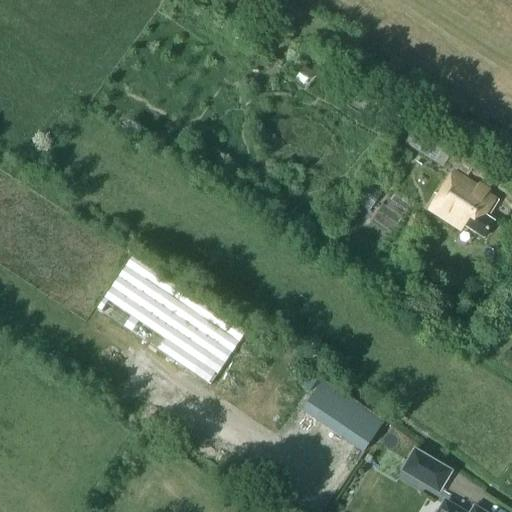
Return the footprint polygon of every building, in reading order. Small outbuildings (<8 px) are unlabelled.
[(407,143),(422,151),(423,153),(443,166),(448,158),(462,167),(469,156),(433,133),(432,135),(418,126),(407,143)] [(495,199),(453,172),(429,210),(461,230),(464,226),(483,238),(494,222),(485,216),(495,199)] [(97,310),(209,386),(246,332),(133,256),(97,310)] [(363,452),(383,422),(322,380),(302,410),(363,452)] [(438,465),(414,450),(402,471),(426,485),(438,465)]
